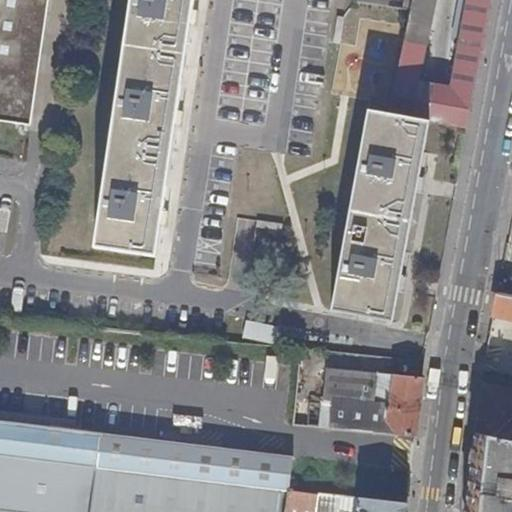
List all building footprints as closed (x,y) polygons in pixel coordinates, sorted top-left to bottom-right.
[(0,0),(0,120),(31,125),(49,0),(0,0)] [(134,0),(98,248),(156,257),(159,257),(196,0),(134,0)] [(423,72),(400,67),(399,69),(390,115),(430,122),(466,128),(469,129),(492,0),(468,0),(451,88),(420,81),(423,72)] [(437,0),(413,0),(412,10),(400,67),(423,72),(437,0)] [(340,15),(336,42),(342,43),(346,16),(340,15)] [(430,122),(390,115),(390,116),(371,113),(335,310),(395,320),(425,152),(430,122)] [(257,221),(256,229),(283,232),(284,225),(257,221)] [(511,296),(500,294),(498,293),(495,313),(511,317),(511,296)] [(241,337),(273,343),(276,327),(245,321),(241,337)] [(416,437),(423,379),(327,370),(322,427),(332,428),(416,437)] [(511,441),(511,388),(482,382),(476,433),(511,441)] [(0,421),(0,455),(95,466),(288,489),(291,490),(295,456),(281,455),(0,421)] [(511,511),(511,441),(476,433),(467,511),(511,511)] [(0,511),(89,511),(95,466),(0,455),(0,511)] [(285,511),(288,489),(95,466),(89,511),(285,511)] [(339,511),(341,496),(291,490),(288,489),(285,511),(339,511)] [(406,511),(408,503),(361,498),(358,511),(406,511)]
